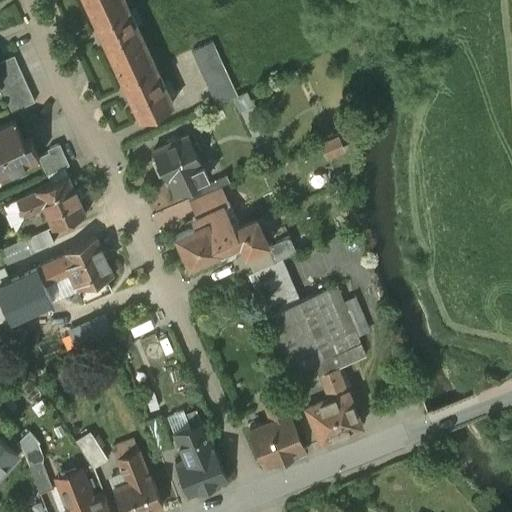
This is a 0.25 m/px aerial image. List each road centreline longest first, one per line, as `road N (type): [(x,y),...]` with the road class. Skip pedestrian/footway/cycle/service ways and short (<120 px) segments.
road 1 (residential): [(32,0),(259,491)]
road 2 (residential): [(259,491),(511,395)]
